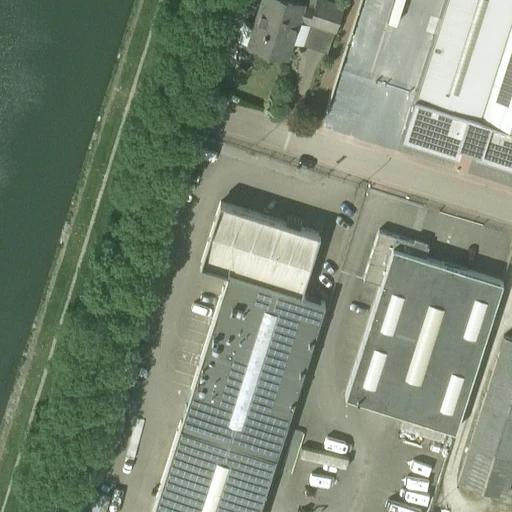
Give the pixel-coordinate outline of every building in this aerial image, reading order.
[(261,0),(254,25),(244,22),(239,40),(286,55),(299,16),(310,20),(310,22),(334,29),(342,5),(327,0),(316,0),(314,8),(303,4),(303,2),(295,0),(261,0)] [(397,88),(424,0),(360,0),(325,111),(343,117),(357,74),(397,88)] [(511,0),(444,0),(401,135),(459,153),(471,113),(511,125),(511,0)] [(288,215),(285,224),(220,203),(201,261),(229,270),(151,511),(257,511),(325,300),(299,292),(317,234),(299,228),(302,220),(288,215)] [(380,283),(345,395),(455,430),(503,281),(425,256),(429,246),(378,229),(363,278),(380,283)] [(505,496),(511,475),(511,337),(504,335),(458,482),(505,496)] [(81,510),(88,511),(103,511),(108,495),(87,488),(81,510)]
